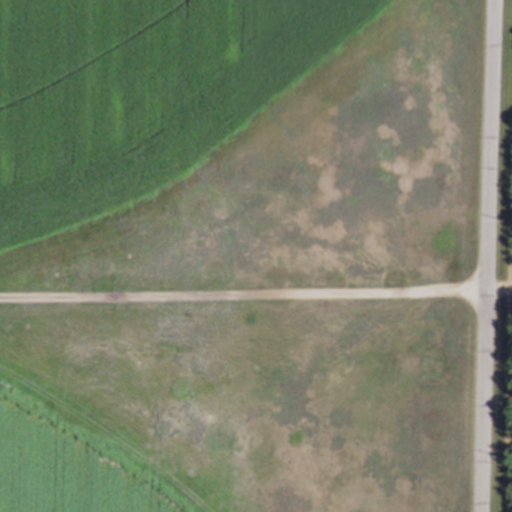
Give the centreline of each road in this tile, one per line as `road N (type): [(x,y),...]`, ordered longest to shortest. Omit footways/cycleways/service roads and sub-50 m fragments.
road 1 (residential): [(480,511),(491,0)]
road 2 (track): [(0,290),(432,292),(485,285)]
road 3 (track): [(508,511),(511,331)]
